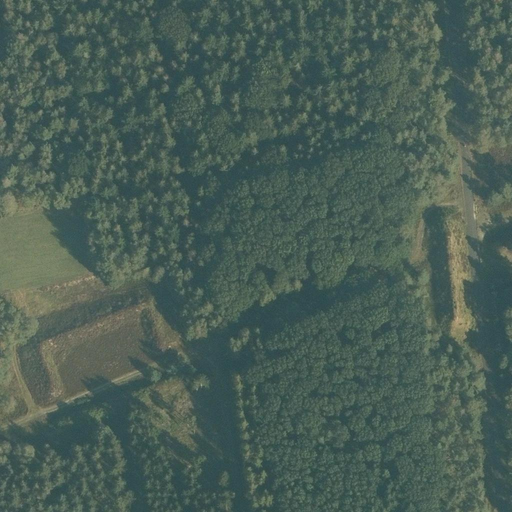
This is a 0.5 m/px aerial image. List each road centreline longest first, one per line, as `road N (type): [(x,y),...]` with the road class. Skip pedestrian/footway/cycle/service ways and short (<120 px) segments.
road 1 (track): [(449,0),(501,511)]
road 2 (track): [(0,428),(221,339),(248,511)]
road 3 (track): [(471,212),(431,211),(412,261),(221,339)]
road 4 (track): [(33,414),(15,363),(30,307),(19,284)]
